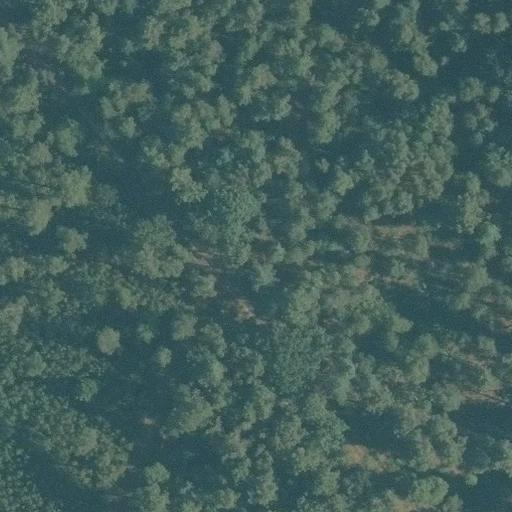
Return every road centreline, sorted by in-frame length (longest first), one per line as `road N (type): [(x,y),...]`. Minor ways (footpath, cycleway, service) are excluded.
road 1 (track): [(0,21),(389,511)]
road 2 (track): [(111,511),(348,0)]
road 3 (track): [(511,95),(433,0)]
